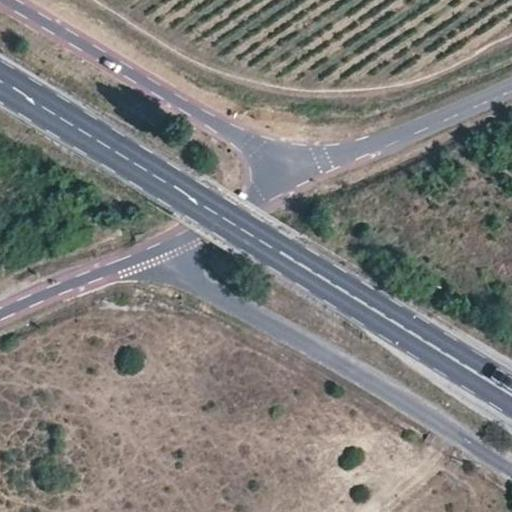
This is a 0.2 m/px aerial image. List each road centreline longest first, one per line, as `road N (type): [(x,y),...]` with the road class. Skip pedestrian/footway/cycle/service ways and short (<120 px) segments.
road 1 (primary): [(0,83),(511,397)]
road 2 (trunk): [(511,308),(60,0)]
road 3 (trunk): [(0,227),(426,511)]
road 4 (unclassified): [(158,251),(511,462)]
road 5 (unclassified): [(5,0),(310,174)]
road 6 (unclassified): [(511,88),(310,174)]
road 7 (unclassified): [(0,316),(87,272),(158,251)]
road 8 (unclassified): [(158,251),(310,174)]
